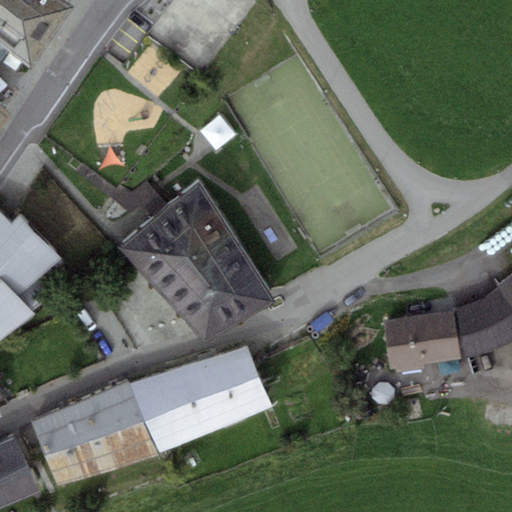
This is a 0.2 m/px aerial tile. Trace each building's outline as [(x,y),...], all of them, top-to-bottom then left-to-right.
[(66,0),(0,0),(0,43),(4,47),(32,69),(76,6),(66,0)] [(0,51),(4,47),(0,43),(0,129),(13,113),(0,100),(0,51)] [(225,114),(207,127),(218,140),(235,127),(225,114)] [(119,246),(207,343),(272,303),(199,184),(198,185),(198,184),(119,246)] [(50,297),(35,281),(63,257),(20,215),(12,224),(0,212),(0,340),(35,313),(34,310),(50,297)] [(511,275),(500,285),(511,298),(511,275)] [(479,302),(457,309),(466,357),(503,346),(511,340),(511,305),(501,289),(479,302)] [(454,310),(384,321),(392,369),(462,358),(454,310)] [(247,345),(200,359),(228,426),(275,405),(247,345)] [(160,453),(228,426),(200,359),(130,384),(160,453)] [(127,382),(80,402),(105,470),(159,455),(127,382)] [(394,385),(374,385),(375,403),(395,402),(394,385)] [(56,484),(105,470),(80,402),(30,423),(56,484)] [(0,508),(38,493),(15,438),(0,444),(0,508)]
